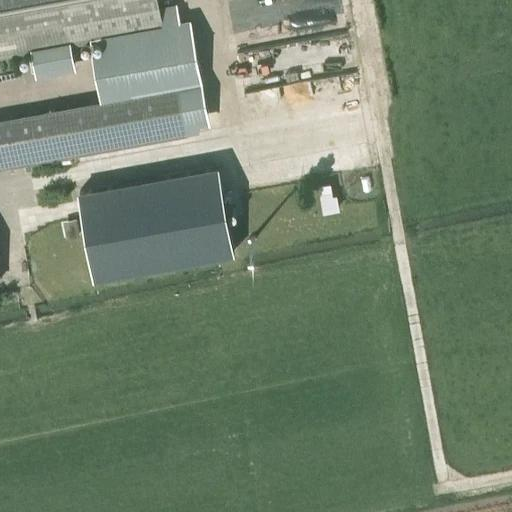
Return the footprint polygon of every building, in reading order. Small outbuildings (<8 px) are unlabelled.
[(164,31),(159,9),(159,7),(157,0),(0,0),(0,60),(32,54),(71,47),(91,43),(103,41),(164,31)] [(164,31),(103,41),(114,100),(192,86),(177,6),(159,9),(164,31)] [(74,66),(71,47),(32,54),(35,73),(74,66)] [(192,86),(114,100),(0,121),(0,170),(200,134),(192,86)] [(234,252),(218,165),(80,190),(95,277),(234,252)]
